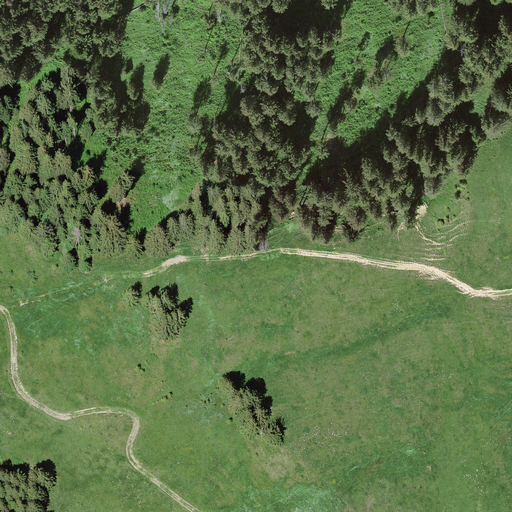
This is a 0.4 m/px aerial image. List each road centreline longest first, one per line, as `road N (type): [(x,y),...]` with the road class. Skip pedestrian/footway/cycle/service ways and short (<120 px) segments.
road 1 (track): [(0,306),(91,277),(286,255),(452,281),(478,296),(511,295)]
road 2 (track): [(0,307),(14,330),(23,393),(61,416),(102,409),(134,415),(131,459),(201,511)]
